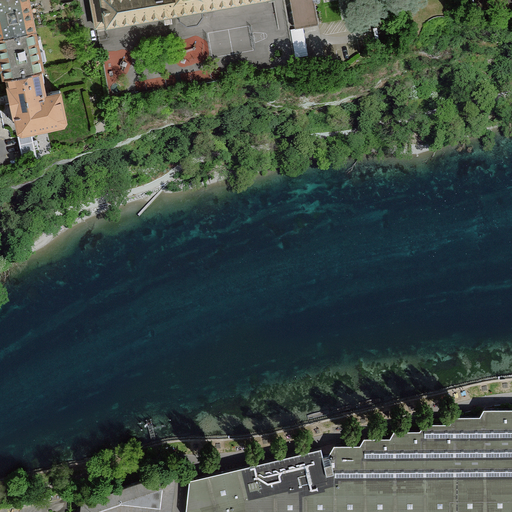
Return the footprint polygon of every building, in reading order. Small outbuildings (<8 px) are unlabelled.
[(0,0),(0,35),(34,29),(28,0),(0,0)] [(28,0),(34,29),(73,21),(79,20),(74,1),(62,4),(61,0),(28,0)] [(88,0),(93,27),(97,27),(178,12),(179,21),(186,26),(197,24),(203,16),(202,9),(247,0),(88,0)] [(290,0),(296,28),(319,24),(314,0),(290,0)] [(42,68),(34,29),(0,35),(0,48),(1,52),(2,58),(5,75),(40,69),(42,68)] [(307,73),(304,58),(296,60),(299,77),(304,76),(304,73),(307,73)] [(40,69),(5,75),(9,94),(11,103),(14,115),(16,114),(19,128),(23,130),(31,128),(33,124),(53,120),(57,123),(64,122),(66,118),(60,90),(46,93),(41,94),(41,92),(44,92),(45,89),(40,69)] [(23,130),(24,135),(32,133),(56,129),(57,126),(57,123),(53,120),(33,124),(31,128),(23,130)] [(24,135),(19,136),(24,160),(37,157),(35,149),(39,148),(37,140),(34,141),(32,133),(24,135)] [(511,511),(511,406),(485,407),(480,414),(454,414),(449,422),(424,421),(419,428),(393,429),(389,436),(363,436),(358,444),(332,444),(327,452),(321,454),(319,447),(189,478),(186,511),(511,511)] [(171,511),(176,467),(82,500),(80,511),(171,511)]
